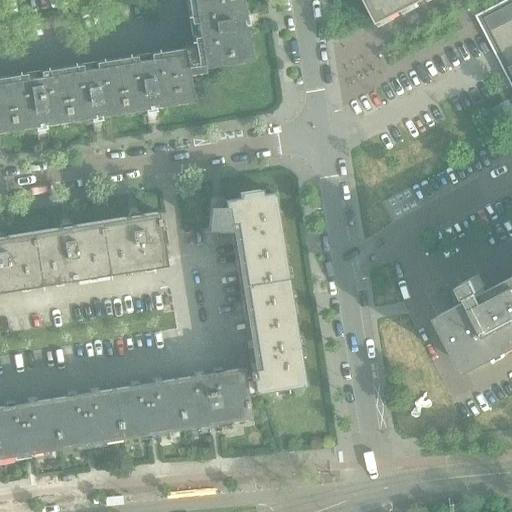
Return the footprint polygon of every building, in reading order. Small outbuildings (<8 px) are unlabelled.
[(250,26),(248,15),(243,15),(240,0),(199,0),(186,2),(193,46),(199,45),(202,65),(203,67),(250,59),(245,27),(250,26)] [(380,22),(422,0),(365,0),(378,23),(380,22)] [(511,2),(484,18),(490,30),(501,52),(509,67),(510,67),(511,72),(511,2)] [(192,101),(188,74),(186,68),(202,65),(199,45),(193,46),(115,59),(123,112),(145,108),(146,113),(157,112),(156,106),(192,101)] [(123,112),(115,59),(60,67),(68,121),(91,117),(91,122),(103,120),(102,115),(123,112)] [(68,121),(60,67),(5,76),(14,129),(35,126),(36,131),(47,129),(46,124),(68,121)] [(0,131),(14,129),(5,76),(0,77),(0,131)] [(278,231),(274,210),(271,192),(259,194),(259,190),(239,193),(240,198),(224,200),(225,207),(210,208),(208,228),(218,229),(231,228),(233,238),(278,231)] [(160,228),(157,212),(139,214),(138,212),(127,214),(128,216),(99,221),(107,268),(164,259),(162,243),(165,242),(162,227),(160,228)] [(107,268),(99,221),(71,225),(70,223),(69,223),(59,225),(60,227),(31,232),(39,279),(69,274),(70,276),(73,276),(73,274),(107,268)] [(281,253),(280,243),(278,231),(233,238),(237,261),(281,253)] [(0,285),(39,279),(31,232),(3,236),(2,234),(0,234),(0,285)] [(285,276),(283,266),(281,253),(237,261),(240,283),(285,276)] [(466,364),(511,339),(511,283),(487,297),(482,288),(484,286),(478,274),(463,282),(467,290),(462,293),(461,291),(458,291),(456,292),(455,294),(455,297),(453,297),(457,305),(440,313),(466,364)] [(289,300),(287,290),(285,276),(240,283),(244,307),(289,300)] [(292,323),(291,312),(289,300),(244,307),(248,330),(292,323)] [(296,345),(294,335),(292,323),(248,330),(251,352),(296,345)] [(302,383),(299,366),(296,345),(251,352),(252,360),(247,361),(248,370),(241,371),(242,378),(248,377),(249,378),(252,378),(255,391),(302,383)] [(242,378),(241,371),(241,368),(175,379),(183,426),(248,416),(246,402),(242,378)] [(183,426),(175,379),(112,389),(120,436),(183,426)] [(120,436),(112,389),(50,399),(58,446),(120,436)] [(0,455),(58,446),(50,399),(0,406),(0,455)]
